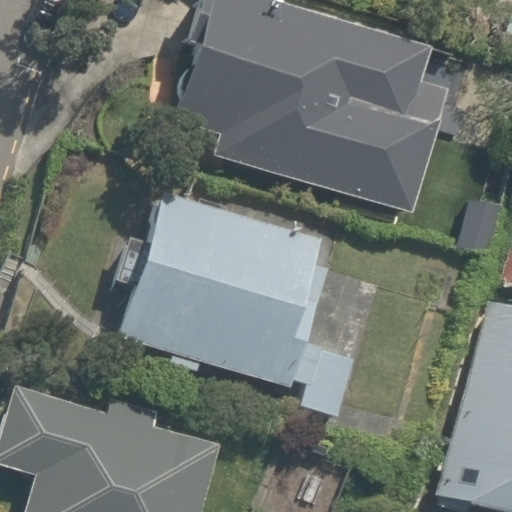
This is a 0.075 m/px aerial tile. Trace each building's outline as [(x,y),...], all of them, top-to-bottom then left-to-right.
[(403,212),(426,119),(407,114),(424,45),(242,0),(191,0),(154,151),(403,212)] [(104,280),(122,285),(106,340),(158,355),(153,372),(182,381),(187,363),(269,386),(265,404),(326,421),(346,349),(297,336),(326,235),(150,186),(135,239),(117,235),(104,280)] [(511,511),(511,310),(488,303),(428,500),(468,511),(511,511)] [(103,396),(98,414),(0,386),(0,471),(25,478),(15,511),(188,511),(207,446),(146,428),(151,410),(103,396)] [(322,511),(337,477),(291,459),(269,511),(322,511)]
